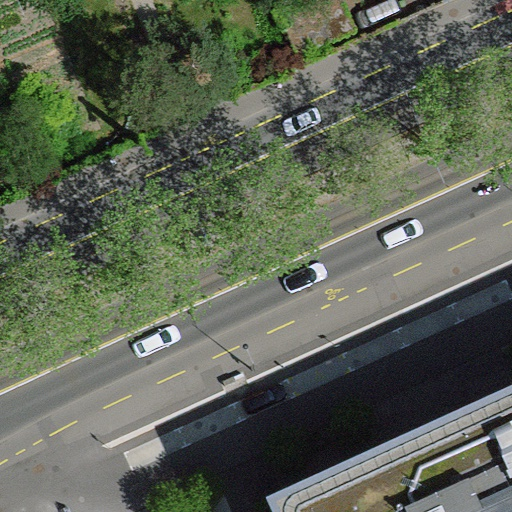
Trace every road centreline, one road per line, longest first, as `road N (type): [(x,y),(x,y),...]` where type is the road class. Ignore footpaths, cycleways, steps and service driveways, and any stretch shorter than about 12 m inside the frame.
road 1 (secondary): [(0,415),(511,181)]
road 2 (secondary): [(511,25),(0,257)]
